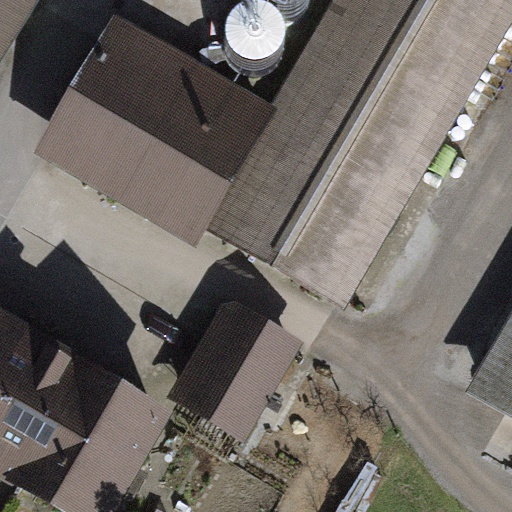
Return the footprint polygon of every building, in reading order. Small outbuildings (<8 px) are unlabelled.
[(0,0),(0,67),(41,1),(41,0),(0,0)] [(511,28),(511,0),(334,0),(271,108),(278,111),(206,232),(345,313),(511,28)] [(195,251),(206,232),(278,111),(271,108),(116,17),(34,157),(195,251)] [(305,345),(237,306),(223,308),(167,402),(245,447),(305,345)] [(511,319),(466,397),(511,423),(511,319)] [(0,331),(0,471),(68,511),(118,511),(167,430),(0,331)]
